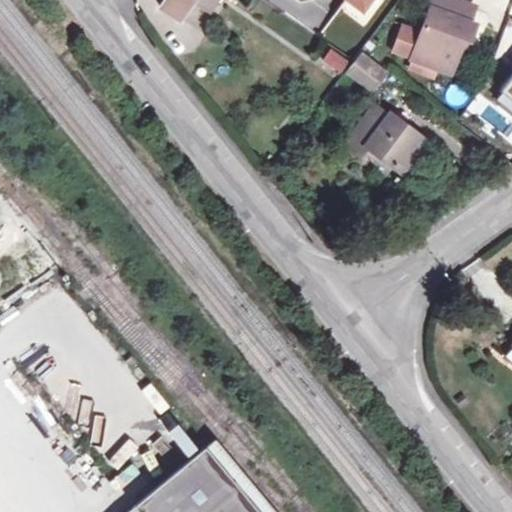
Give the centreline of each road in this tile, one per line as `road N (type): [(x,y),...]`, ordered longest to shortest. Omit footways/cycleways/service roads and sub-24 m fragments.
road 1 (unclassified): [(356,313),(99,0)]
road 2 (unclassified): [(510,511),(356,313)]
road 3 (residential): [(356,313),(511,197)]
